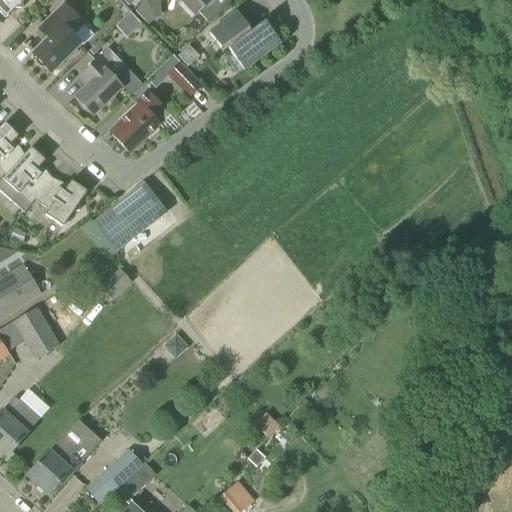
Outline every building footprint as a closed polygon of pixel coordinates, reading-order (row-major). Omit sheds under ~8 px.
[(0,0),(0,14),(4,19),(15,9),(22,9),(21,2),(24,0),(0,0)] [(151,0),(148,0),(135,12),(148,26),(156,19),(161,19),(160,2),(154,2),(151,0)] [(196,0),(204,8),(198,13),(208,23),(232,0),(196,0)] [(32,54),(31,55),(32,56),(50,75),(52,74),(51,73),(65,59),(69,60),(77,52),(76,49),(79,45),(84,45),(94,36),(84,26),(72,38),(69,35),(81,23),(65,6),(63,5),(38,29),(42,33),(47,39),(32,54)] [(128,36),(142,23),(130,11),(117,25),(128,36)] [(251,33),(236,13),(209,33),(220,49),(224,46),(243,71),(279,44),(264,23),(251,33)] [(9,50),(15,62),(30,54),(24,42),(9,50)] [(178,56),(188,67),(198,57),(189,47),(178,56)] [(79,94),(74,98),(76,101),(81,110),(90,115),(92,117),(107,102),(110,104),(117,93),(119,91),(121,89),(112,80),(125,67),(107,49),(81,74),(90,83),(85,88),(79,94)] [(165,76),(188,100),(203,86),(180,62),(165,76)] [(156,128),(159,126),(169,116),(146,93),(125,113),(127,115),(109,133),(129,154),(147,138),(150,141),(160,132),(156,128)] [(0,127),(0,170),(5,176),(23,156),(11,144),(18,137),(4,124),(0,127)] [(23,156),(5,176),(0,181),(0,189),(25,213),(34,201),(51,180),(38,168),(44,161),(30,149),(23,156)] [(51,180),(34,201),(48,210),(44,216),(62,228),(72,213),(79,212),(78,205),(86,193),(70,182),(65,190),(51,180)] [(93,223),(105,239),(116,253),(167,214),(144,184),(93,223)] [(14,231),(11,239),(22,244),(25,235),(14,231)] [(473,256),(463,267),(473,277),(484,266),(481,263),(473,256)] [(0,318),(39,294),(24,266),(0,280),(0,318)] [(120,270),(101,288),(113,301),(132,284),(120,270)] [(37,309),(12,324),(25,343),(36,362),(60,347),(37,309)] [(0,363),(10,357),(8,353),(0,340),(0,363)] [(1,412),(0,413),(0,451),(6,457),(39,420),(15,398),(2,412),(1,412)] [(300,430),(318,411),(306,400),(288,419),(300,430)] [(270,439),(281,428),(266,414),(255,426),(270,439)] [(82,464),(72,455),(78,449),(63,435),(27,476),(47,495),(59,482),(62,485),(82,464)] [(98,503),(115,489),(142,465),(128,450),(86,489),(98,503)] [(142,465),(116,489),(126,501),(155,476),(145,464),(143,466),(142,465)] [(242,511),(254,502),(238,482),(216,500),(225,511),(242,511)] [(404,511),(406,511),(428,495),(420,485),(397,504),(404,511)]
